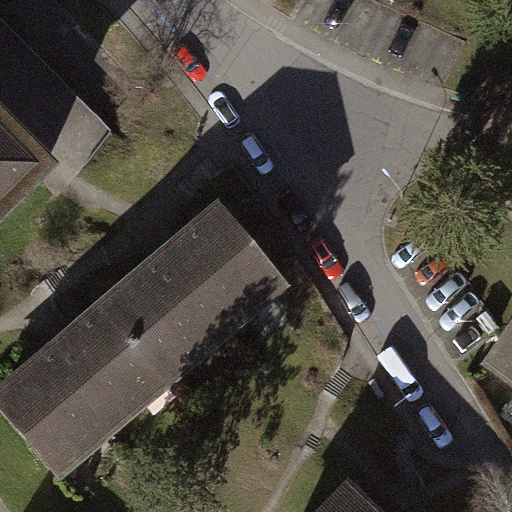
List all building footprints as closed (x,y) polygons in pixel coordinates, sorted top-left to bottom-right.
[(93,135),(0,41),(0,133),(38,172),(47,181),(93,135)] [(0,209),(38,172),(0,133),(0,209)] [(158,270),(106,313),(164,383),(281,287),(223,217),(182,251),(179,247),(155,266),(158,270)] [(0,406),(54,473),(164,383),(106,313),(78,336),(74,331),(50,351),(55,357),(0,401),(0,406)] [(511,377),(511,331),(490,361),(511,377)] [(360,511),(341,494),(324,511),(360,511)]
